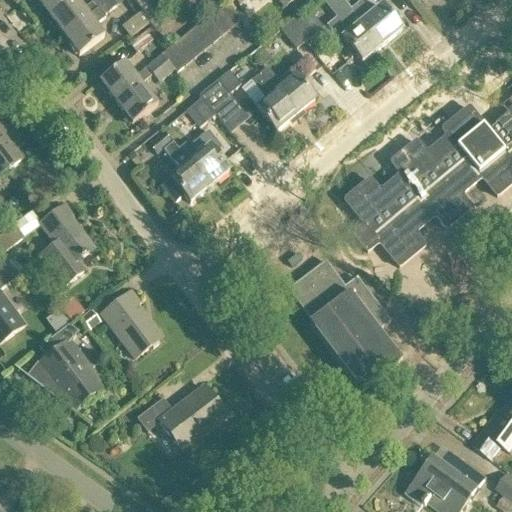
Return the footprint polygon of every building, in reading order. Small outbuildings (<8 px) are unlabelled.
[(33,0),(47,19),(71,0),(33,0)] [(110,0),(101,0),(84,13),(73,0),(71,0),(47,19),(62,39),(111,1),(110,0)] [(136,0),(133,2),(140,12),(156,0),(155,0),(136,0)] [(253,0),(272,0),(283,13),(292,7),(286,0),(230,0),(239,11),(253,0)] [(309,12),(299,0),(286,0),(292,7),(300,19),(309,12)] [(111,1),(62,39),(78,59),(104,40),(96,29),(104,22),(103,21),(118,10),(111,1)] [(226,5),(217,13),(232,32),(241,25),(226,5)] [(350,14),(381,51),(400,35),(380,11),(371,18),(361,6),(350,14)] [(151,17),(147,11),(121,31),(129,43),(150,27),(145,21),(151,17)] [(223,40),(232,32),(217,13),(207,21),(223,40)] [(381,51),(350,14),(349,13),(327,31),(341,47),(344,44),(362,67),(381,51)] [(289,26),(305,46),(314,38),(298,19),(289,26)] [(213,47),(223,40),(207,21),(198,29),(213,47)] [(296,54),(305,46),(289,26),(279,34),(296,54)] [(204,55),(213,47),(198,29),(189,36),(204,55)] [(135,57),(158,40),(151,31),(128,48),(135,57)] [(195,62),(204,55),(189,36),(179,44),(195,62)] [(185,70),(195,62),(179,44),(170,51),(185,70)] [(161,59),(167,67),(173,75),(176,78),(185,70),(170,51),(161,59)] [(167,67),(161,59),(146,72),(136,80),(125,66),(99,86),(115,107),(141,87),(152,79),(167,67)] [(167,67),(152,79),(158,87),(173,75),(167,67)] [(260,78),(295,121),(314,106),(294,81),(282,91),(267,72),(260,78)] [(228,75),(207,92),(238,131),(248,123),(228,99),(240,90),(228,75)] [(250,86),(265,104),(255,112),(275,137),(295,121),(260,78),(250,86)] [(158,109),(141,87),(115,107),(132,129),(158,109)] [(230,138),(238,131),(207,92),(197,100),(200,103),(185,116),(199,133),(215,120),(230,138)] [(368,186),(344,206),(364,231),(353,240),(367,257),(378,248),(398,272),(399,272),(423,253),(412,239),(434,220),(445,234),(469,214),(458,201),(480,183),(481,182),(496,202),(511,188),(511,104),(503,112),(509,120),(486,138),(480,131),(466,114),(441,135),(447,142),(425,160),(414,147),(391,167),(401,179),(378,198),(368,186)] [(0,124),(0,176),(3,180),(26,163),(2,131),(4,130),(0,124)] [(163,138),(148,149),(156,160),(171,148),(163,138)] [(160,189),(174,206),(183,199),(190,206),(208,191),(179,155),(173,147),(164,155),(179,174),(160,189)] [(208,151),(199,158),(197,156),(194,158),(187,148),(179,155),(208,191),(228,175),(208,151)] [(40,229),(55,249),(42,259),(65,290),(84,275),(77,266),(95,252),(71,222),(74,219),(66,210),(40,229)] [(0,237),(0,258),(23,242),(12,228),(0,237)] [(0,297),(0,293),(15,282),(0,267),(0,347),(24,329),(0,297)] [(345,267),(333,276),(295,305),(282,315),(286,321),(337,389),(343,384),(348,381),(359,372),(365,380),(394,358),(399,354),(413,344),(364,280),(359,284),(357,282),(346,267),(345,267)] [(133,363),(161,342),(136,310),(140,307),(131,296),(100,320),(133,363)] [(60,312),(71,326),(77,321),(84,316),(73,302),(60,312)] [(427,306),(417,314),(427,325),(436,317),(427,306)] [(89,335),(100,327),(91,315),(80,323),(89,335)] [(74,419),(81,409),(104,392),(69,345),(76,336),(68,329),(38,353),(48,361),(35,370),(37,373),(29,384),(74,419)] [(203,392),(172,416),(163,404),(137,424),(147,438),(160,428),(181,455),(225,421),(203,392)] [(511,458),(511,455),(511,401),(501,418),(497,416),(472,451),(492,465),(502,451),(511,458)] [(428,511),(463,511),(485,484),(454,461),(446,471),(433,462),(407,496),(424,508),(423,509),(425,511),(426,510),(428,511)] [(511,480),(508,478),(495,495),(503,501),(511,507),(511,480)] [(511,511),(511,507),(503,501),(496,511),(498,511),(511,511)]
